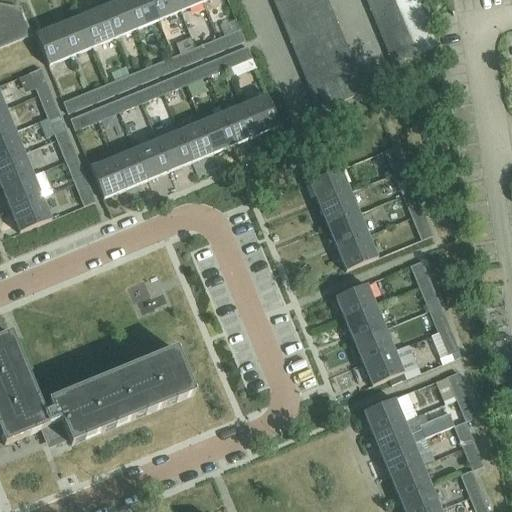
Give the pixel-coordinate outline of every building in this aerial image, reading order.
[(148,0),(126,0),(123,1),(136,33),(158,24),(148,0)] [(173,0),(148,0),(158,24),(180,15),(173,0)] [(199,0),(173,0),(180,15),(202,6),(199,0)] [(299,2),(298,0),(272,0),(276,11),(299,2)] [(304,0),(299,2),(304,13),(327,4),(325,0),(304,0)] [(392,0),(364,0),(365,0),(369,11),(393,1),(392,0)] [(123,1),(101,10),(114,42),(136,33),(123,1)] [(393,1),(369,11),(374,22),(397,12),(393,1)] [(281,22),(304,13),(299,2),(276,11),(281,22)] [(304,13),(308,24),(332,15),(327,4),(304,13)] [(0,49),(23,40),(28,38),(31,37),(21,10),(0,5),(0,49)] [(101,10),(79,19),(92,51),(114,42),(101,10)] [(397,12),(374,22),(378,33),(402,24),(397,12)] [(285,34),(308,24),(304,13),(281,23),(285,34)] [(308,24),(313,35),(336,26),(332,15),(308,24)] [(79,19),(58,28),(70,60),(92,51),(79,19)] [(290,45),(313,35),(308,24),(285,34),(290,45)] [(402,24),(378,33),(383,44),(406,35),(402,24)] [(313,35),(317,47),(341,37),(336,26),(313,35)] [(70,60),(58,28),(39,36),(34,38),(41,54),(47,69),(70,60)] [(244,44),(239,33),(223,40),(227,51),(244,44)] [(294,56),(317,47),(313,35),(290,45),(294,56)] [(406,35),(383,44),(387,55),(410,46),(406,35)] [(317,47),(322,58),(345,48),(341,37),(317,47)] [(221,53),(217,42),(200,49),(205,60),(221,53)] [(410,46),(387,55),(392,66),(415,57),(410,46)] [(299,67),(322,58),(317,47),(294,56),(299,67)] [(322,58),(326,69),(350,59),(345,48),(322,58)] [(199,62),(195,51),(178,58),(183,69),(199,62)] [(240,52),(224,59),(228,70),(245,64),(240,52)] [(415,57),(392,66),(397,78),(420,69),(415,57)] [(299,67),(303,78),(326,69),(322,58),(299,67)] [(326,69),(331,80),(355,70),(350,59),(326,69)] [(177,71),(173,60),(156,67),(161,78),(177,71)] [(218,61),(202,68),(206,79),(223,73),(218,61)] [(155,80),(151,69),(134,76),(139,87),(155,80)] [(303,78),(308,89),(331,80),(326,69),(303,78)] [(196,70),(180,77),(184,88),(201,82),(196,70)] [(331,80),(335,91),(359,81),(355,70),(331,80)] [(28,76),(35,92),(47,88),(40,71),(28,76)] [(133,89),(129,78),(112,85),(117,96),(133,89)] [(175,79),(158,86),(162,97),(179,90),(175,79)] [(331,80),(308,89),(312,100),(335,91),(331,80)] [(359,81),(335,91),(340,103),(364,94),(359,81)] [(112,98),(107,87),(90,94),(95,105),(112,98)] [(153,88),(136,95),(140,106),(157,99),(153,88)] [(312,100),(317,113),(340,103),(335,91),(312,100)] [(38,100),(45,116),(57,112),(50,95),(38,100)] [(90,107),(85,96),(69,103),(73,114),(90,107)] [(131,97),(114,104),(118,115),(135,108),(131,97)] [(266,97),(243,107),(257,139),(280,129),(266,97)] [(109,106),(92,113),(96,124),(113,117),(109,106)] [(243,107),(222,116),(235,148),(257,139),(243,107)] [(0,115),(0,140),(15,135),(6,113),(0,115)] [(86,116),(70,122),(74,133),(91,126),(86,116)] [(222,116),(200,125),(213,157),(235,148),(222,116)] [(59,117),(47,121),(54,138),(66,133),(59,117)] [(200,125),(178,134),(191,166),(213,157),(200,125)] [(178,134),(156,143),(169,175),(191,166),(178,134)] [(0,140),(0,165),(24,156),(15,135),(0,140)] [(67,138),(56,143),(63,159),(74,155),(67,138)] [(156,143),(134,152),(147,184),(169,175),(156,143)] [(395,150),(383,154),(391,171),(402,166),(395,150)] [(134,152),(112,161),(125,193),(147,184),(134,152)] [(0,165),(0,189),(0,191),(32,178),(24,156),(0,165)] [(76,160),(65,164),(72,181),(83,176),(76,160)] [(112,161),(89,171),(102,203),(125,193),(112,161)] [(309,185),(318,208),(349,195),(340,172),(309,185)] [(411,189),(404,172),(393,177),(400,193),(411,189)] [(0,191),(9,212),(41,199),(32,178),(0,191)] [(357,208),(396,195),(391,179),(351,192),(357,208)] [(85,181),(74,186),(81,202),(92,198),(85,181)] [(413,193),(402,198),(409,215),(420,210),(413,193)] [(318,208),(327,229),(358,216),(349,195),(318,208)] [(41,199),(9,212),(18,235),(51,222),(41,199)] [(422,215),(411,219),(418,236),(429,231),(422,215)] [(327,229),(336,251),(367,237),(358,216),(327,229)] [(367,237),(336,251),(345,273),(376,260),(367,237)] [(421,264),(410,269),(417,286),(428,281),(421,264)] [(430,287),(419,292),(426,309),(437,304),(430,287)] [(334,301),(343,324),(375,310),(366,288),(334,301)] [(439,309),(428,313),(435,330),(446,325),(439,309)] [(343,324),(352,345),(384,332),(375,310),(343,324)] [(448,330),(437,335),(443,352),(455,347),(448,330)] [(352,345),(361,366),(393,353),(384,332),(352,345)] [(0,339),(0,437),(4,447),(44,431),(49,445),(50,447),(67,439),(70,447),(194,397),(176,351),(168,355),(39,408),(9,335),(0,339)] [(393,353),(361,366),(370,389),(402,376),(393,353)] [(458,375),(445,380),(452,397),(465,392),(458,375)] [(468,398),(455,403),(462,420),(474,415),(468,398)] [(362,415),(371,438),(404,425),(394,402),(362,415)] [(465,424),(452,429),(459,446),(471,440),(465,424)] [(371,438),(380,460),(413,447),(404,425),(371,438)] [(474,446),(462,452),(469,468),(481,463),(474,446)] [(380,460),(389,482),(422,468),(413,447),(380,460)] [(389,482),(398,504),(431,490),(422,468),(389,482)] [(471,473),(459,478),(466,494),(478,489),(471,473)] [(398,504),(401,511),(439,511),(440,511),(431,490),(398,504)] [(480,495),(468,500),(473,511),(485,511),(487,511),(480,495)]
